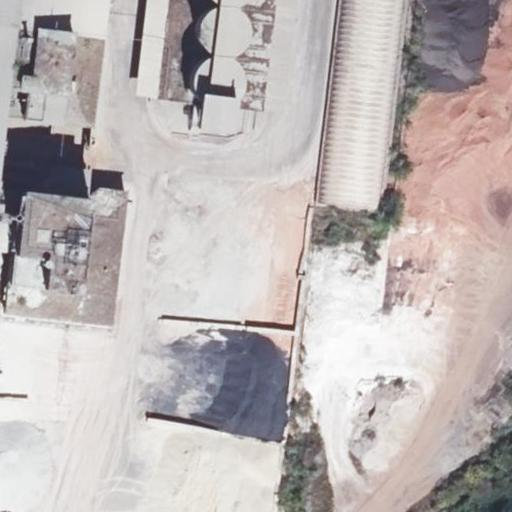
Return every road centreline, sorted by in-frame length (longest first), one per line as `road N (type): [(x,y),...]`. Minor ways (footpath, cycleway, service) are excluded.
road 1 (unclassified): [(103,0),(149,223),(130,350),(100,396),(69,511)]
road 2 (unknown): [(313,0),(295,104),(275,130),(249,145),(140,150)]
road 3 (unclassified): [(394,511),(511,357)]
